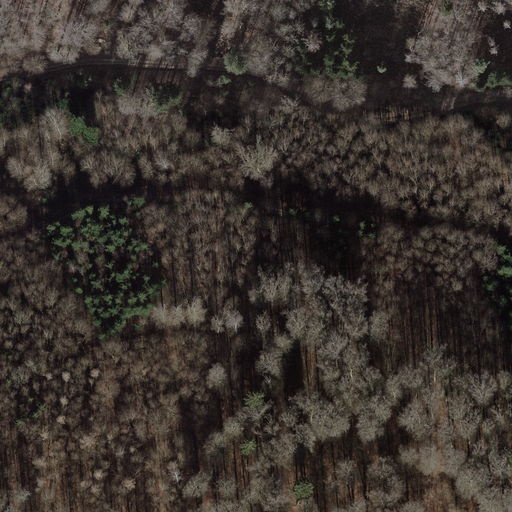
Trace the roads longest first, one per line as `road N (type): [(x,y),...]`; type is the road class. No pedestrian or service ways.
road 1 (track): [(0,247),(72,211),(126,196),(198,197),(511,248)]
road 2 (track): [(0,75),(78,61),(240,68),(326,106),(394,118),(511,99)]
road 3 (track): [(0,372),(92,364),(126,344),(154,340)]
